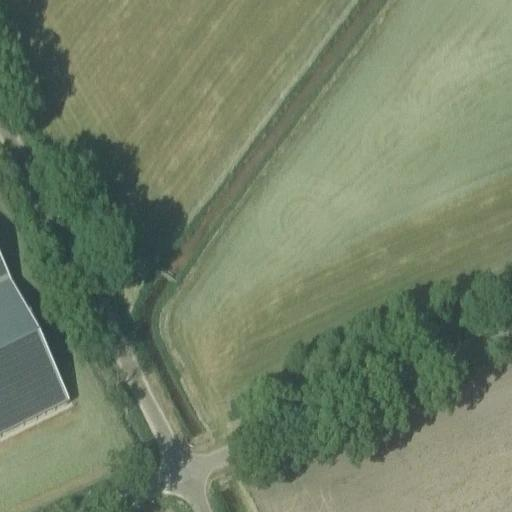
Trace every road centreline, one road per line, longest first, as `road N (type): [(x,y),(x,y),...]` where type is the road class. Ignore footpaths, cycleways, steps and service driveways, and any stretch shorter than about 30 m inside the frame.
road 1 (unclassified): [(184,475),(0,116)]
road 2 (unclassified): [(184,475),(511,329)]
